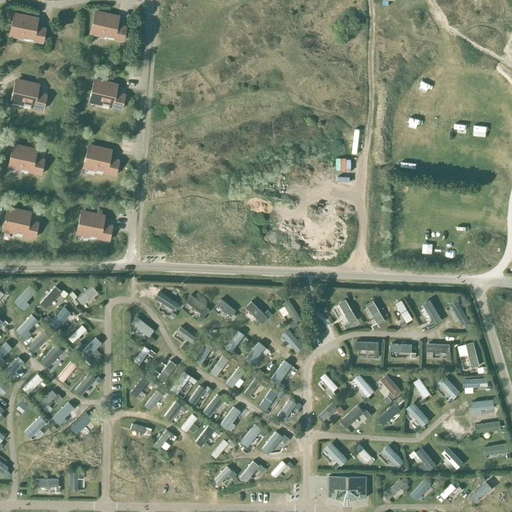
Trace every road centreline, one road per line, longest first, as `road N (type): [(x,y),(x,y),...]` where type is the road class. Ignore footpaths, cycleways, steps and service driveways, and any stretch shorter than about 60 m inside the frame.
road 1 (residential): [(479,278),(0,268)]
road 2 (track): [(159,325),(236,325),(308,371)]
road 3 (track): [(107,421),(142,417),(188,441),(194,511)]
road 4 (unclassified): [(511,399),(479,278)]
